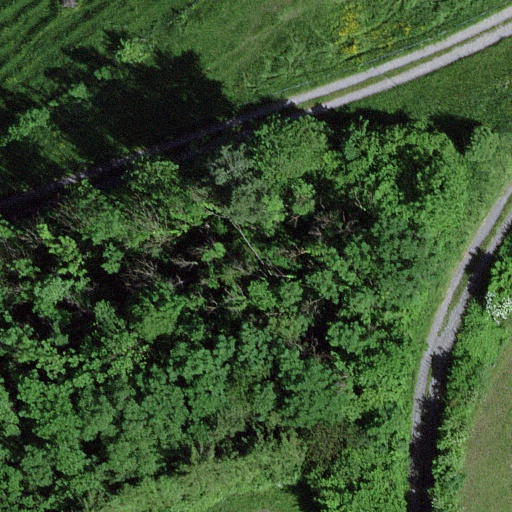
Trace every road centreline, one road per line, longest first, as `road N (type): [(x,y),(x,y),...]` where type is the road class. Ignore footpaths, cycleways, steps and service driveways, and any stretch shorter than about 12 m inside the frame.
road 1 (track): [(511,15),(272,114),(0,200)]
road 2 (track): [(419,511),(436,355),(453,306),(511,198)]
